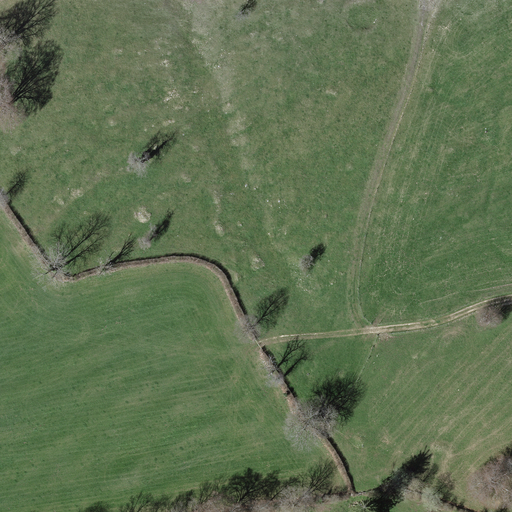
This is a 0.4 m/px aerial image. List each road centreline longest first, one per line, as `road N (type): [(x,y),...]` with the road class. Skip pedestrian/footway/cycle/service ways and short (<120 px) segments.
road 1 (track): [(421,0),(405,90),(355,246),(350,306),(370,332)]
road 2 (track): [(370,332),(511,298)]
